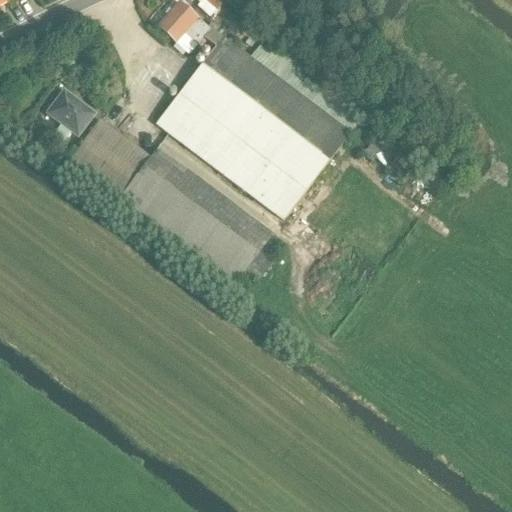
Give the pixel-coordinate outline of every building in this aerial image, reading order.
[(230,0),(245,14),(257,0),(230,0)] [(209,33),(178,5),(157,29),(187,57),(202,40),(209,33)] [(364,118),(286,60),(264,43),(249,61),(223,41),(225,37),(214,30),(210,34),(209,33),(202,40),(214,49),(155,127),(284,224),(364,118)] [(63,96),(47,117),(77,140),(93,119),(63,96)] [(155,155),(150,162),(99,124),(69,165),(233,289),(272,239),(167,160),(166,162),(155,155)]
